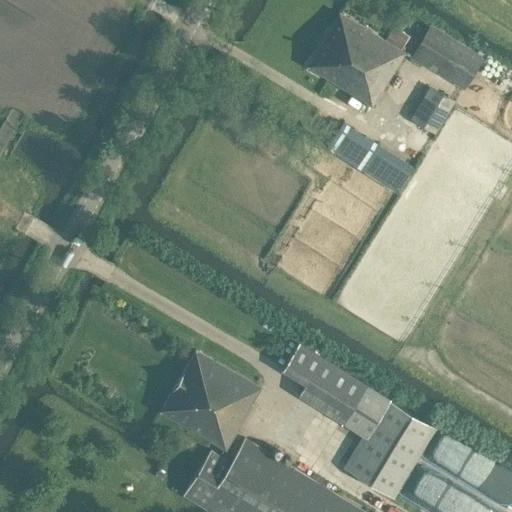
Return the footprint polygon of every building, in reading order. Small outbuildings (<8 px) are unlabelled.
[(394,24),(385,37),(340,9),(307,64),(373,105),(406,50),(402,47),(410,34),(394,24)] [(412,55),(454,81),(465,88),(486,55),(431,22),(412,55)] [(429,84),(411,116),(425,125),(430,128),(449,96),(429,84)] [(364,169),(388,183),(392,185),(404,167),(388,157),(388,156),(376,150),(377,148),(339,125),(326,146),(363,169),(364,169)] [(393,494),(435,425),(300,338),(282,368),(305,383),(299,393),(363,433),(344,462),(393,494)] [(227,449),(254,403),(252,401),(260,388),(259,386),(261,384),(197,347),(160,410),(227,449)] [(211,448),(184,492),(215,511),(370,511),(246,435),(230,460),(211,448)]
